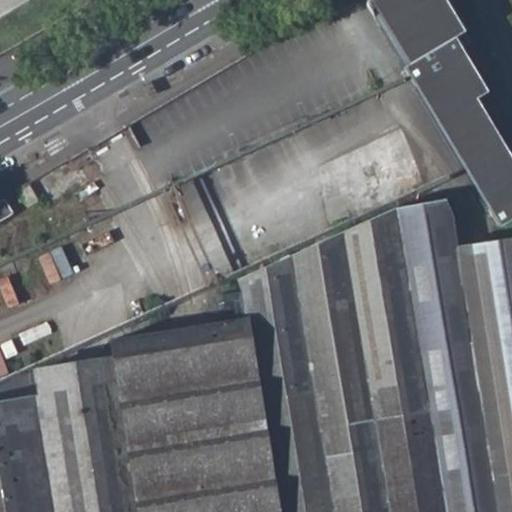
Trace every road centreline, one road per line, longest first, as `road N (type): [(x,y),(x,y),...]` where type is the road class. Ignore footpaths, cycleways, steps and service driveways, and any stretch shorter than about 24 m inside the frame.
road 1 (unknown): [(0,319),(131,253),(154,220),(143,152),(108,61)]
road 2 (primary): [(212,0),(0,126)]
